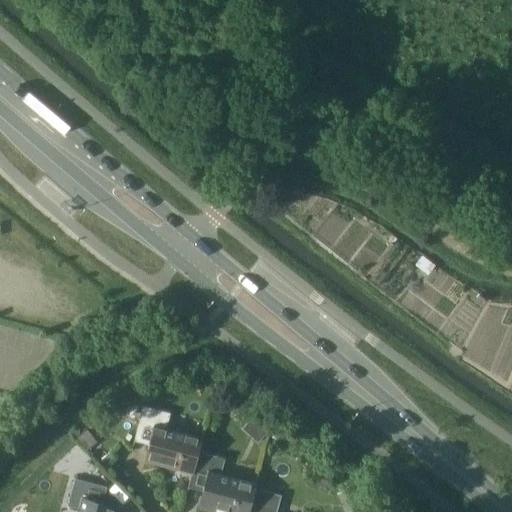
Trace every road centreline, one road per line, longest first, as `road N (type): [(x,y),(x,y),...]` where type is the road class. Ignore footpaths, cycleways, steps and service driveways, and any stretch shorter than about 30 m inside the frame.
road 1 (primary): [(496,511),(186,246)]
road 2 (unclassified): [(186,246),(252,166),(280,156),(352,180),(457,248),(511,272)]
road 3 (primary): [(186,246),(0,87)]
